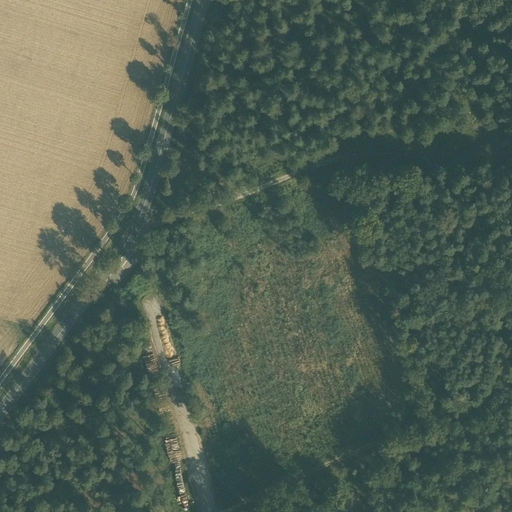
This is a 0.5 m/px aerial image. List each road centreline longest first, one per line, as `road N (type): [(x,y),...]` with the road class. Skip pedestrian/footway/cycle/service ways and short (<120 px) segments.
road 1 (secondary): [(0,411),(139,219),(202,0)]
road 2 (track): [(139,219),(154,224),(337,159),(511,152)]
road 3 (track): [(217,511),(511,381)]
road 4 (track): [(147,296),(206,511)]
